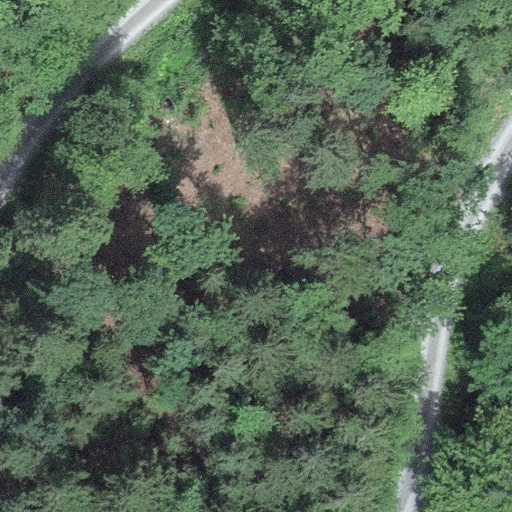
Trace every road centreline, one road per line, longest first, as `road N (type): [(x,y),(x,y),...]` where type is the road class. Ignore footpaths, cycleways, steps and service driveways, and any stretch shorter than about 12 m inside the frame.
road 1 (track): [(511,150),(455,253),(402,511)]
road 2 (track): [(0,168),(40,92),(161,0)]
